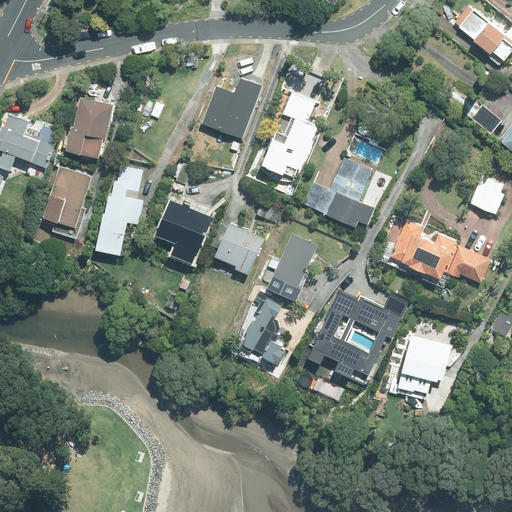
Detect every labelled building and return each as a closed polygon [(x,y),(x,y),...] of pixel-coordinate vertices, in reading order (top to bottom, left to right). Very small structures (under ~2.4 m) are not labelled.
[(503,63),(506,59),(511,51),(511,38),(471,4),(456,21),(492,51),(489,55),(499,63),(503,63)] [(202,124),(243,140),(264,87),(241,78),(235,94),(216,87),(202,124)] [(483,105),(457,84),(448,94),(475,117),(473,120),(480,126),(483,122),(494,131),(504,118),(485,102),(483,105)] [(301,167),(320,124),(308,119),(316,100),(292,90),(283,112),(297,118),(290,132),(280,127),(276,136),(275,135),(271,144),(273,144),(265,161),(288,170),(291,162),(301,167)] [(118,101),(85,93),(78,123),(76,123),(70,147),(103,154),(108,135),(110,135),(118,101)] [(48,176),(55,154),(23,143),(26,135),(15,132),(17,126),(3,121),(0,129),(0,135),(1,136),(0,140),(0,143),(6,145),(4,152),(8,153),(0,177),(0,186),(16,192),(22,173),(16,171),(17,165),(48,176)] [(511,125),(503,136),(511,143),(511,125)] [(240,149),(243,142),(236,140),(233,147),(240,149)] [(372,166),(345,154),(331,187),(313,180),(304,201),(358,223),(360,218),(369,222),(376,204),(359,197),(372,166)] [(188,183),(194,167),(180,161),(175,175),(179,177),(178,180),(188,183)] [(98,247),(125,252),(131,221),(141,223),(146,199),(135,197),(137,190),(142,191),(146,168),(122,163),(118,181),(116,181),(113,194),(111,193),(108,210),(105,209),(98,247)] [(77,235),(94,174),(61,164),(54,191),(49,190),(42,214),(61,219),(59,230),(77,235)] [(489,176),(478,203),(499,212),(507,193),(503,191),(507,183),(489,176)] [(266,220),(277,225),(288,200),(268,192),(259,211),(268,216),(266,220)] [(198,259),(218,212),(177,194),(161,230),(180,238),(175,249),(198,259)] [(424,224),(409,217),(394,253),(444,274),(447,267),(462,274),(463,271),(483,280),(493,257),(460,243),(459,245),(457,244),(459,239),(440,231),(438,238),(421,230),(424,224)] [(269,234),(234,219),(220,252),(241,261),(240,264),(253,270),(269,234)] [(320,243),(295,232),(271,286),(298,298),(314,262),(312,262),(320,243)] [(189,287),(193,279),(186,276),(182,284),(189,287)] [(413,300),(378,283),(370,302),(405,318),(413,300)] [(282,333),(277,330),(279,327),(277,320),(276,319),(285,301),(262,289),(257,298),(263,301),(260,306),(253,302),(241,335),(245,337),(241,344),(247,347),(245,350),(263,360),(267,353),(278,359),(281,360),(289,347),(285,345),(287,343),(279,339),(282,333)] [(511,325),(511,310),(501,305),(489,329),(506,338),(511,325)] [(371,377),(389,322),(363,314),(355,337),(334,329),(333,332),(321,328),(314,350),(347,361),(345,368),(371,377)] [(451,345),(413,336),(409,352),(408,352),(398,390),(431,399),(437,374),(444,376),(451,345)] [(84,442),(76,433),(63,444),(71,453),(84,442)] [(54,511),(117,511),(126,468),(66,456),(54,511)]
